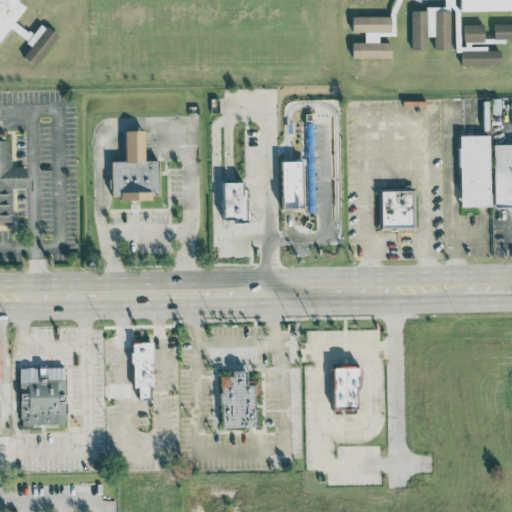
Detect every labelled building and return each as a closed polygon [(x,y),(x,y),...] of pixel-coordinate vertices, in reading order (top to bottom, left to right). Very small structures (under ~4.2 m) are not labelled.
[(12,0),(10,3),(19,9),(0,34),(0,0),(12,0)] [(447,49),(447,8),(422,8),(422,10),(408,10),(408,49),(424,49),(424,36),(431,36),(431,49),(447,49)] [(387,58),(387,42),(375,42),(376,31),(387,32),(387,16),(348,15),(347,31),(361,31),(361,42),(348,41),(347,57),(387,58)] [(480,41),(480,24),(460,23),(459,40),(480,41)] [(511,38),(511,23),(490,23),(490,38),(511,38)] [(54,33),(41,25),(20,59),(33,67),(54,33)] [(153,194),(153,160),(139,160),(139,130),(118,130),(119,161),(105,161),(106,200),(144,199),(144,194),(153,194)] [(485,135),(454,135),(455,206),(486,206),(485,135)] [(0,221),(9,222),(8,188),(22,188),(22,166),(8,167),(8,151),(4,151),(3,140),(0,139),(0,221)] [(511,143),(489,144),(490,207),(511,206),(511,143)] [(274,161),(275,208),(296,208),(296,161),(274,161)] [(217,219),(227,219),(228,223),(243,222),(242,181),(216,182),(217,219)] [(377,188),(414,187),(415,229),(378,230),(377,188)] [(128,388),(133,388),(133,399),(144,399),(144,388),(149,388),(147,342),(126,343),(128,388)] [(326,367),(327,409),(350,408),(349,388),(355,388),(355,366),(326,367)] [(61,367),(15,368),(16,425),(62,424),(61,367)] [(243,370),(226,370),(226,376),(215,376),(216,428),(250,427),(250,394),(255,394),(255,380),(243,380),(243,370)]
